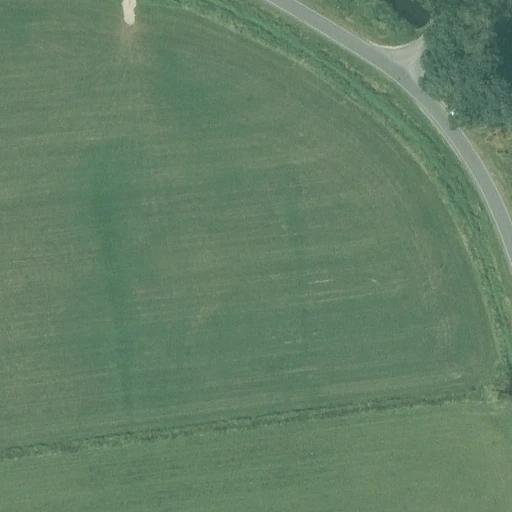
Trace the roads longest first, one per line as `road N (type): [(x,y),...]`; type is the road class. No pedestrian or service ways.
road 1 (unclassified): [(399,74),(471,160),(511,245)]
road 2 (unclassified): [(279,0),(399,74)]
